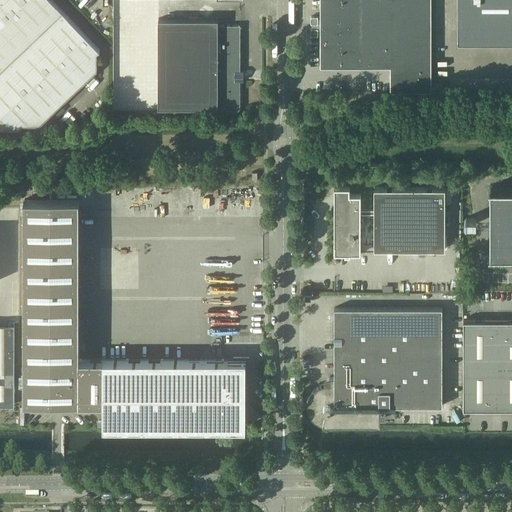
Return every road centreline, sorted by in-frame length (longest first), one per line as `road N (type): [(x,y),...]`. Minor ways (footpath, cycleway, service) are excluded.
road 1 (unclassified): [(281,486),(284,0)]
road 2 (unknown): [(248,241),(237,223),(105,225),(96,239),(96,317),(105,324),(242,320),(246,258)]
road 3 (unknown): [(395,411),(451,408),(446,303),(327,301),(305,331),(282,336)]
road 4 (tertiary): [(0,490),(281,486)]
road 5 (tertiary): [(511,487),(281,486)]
